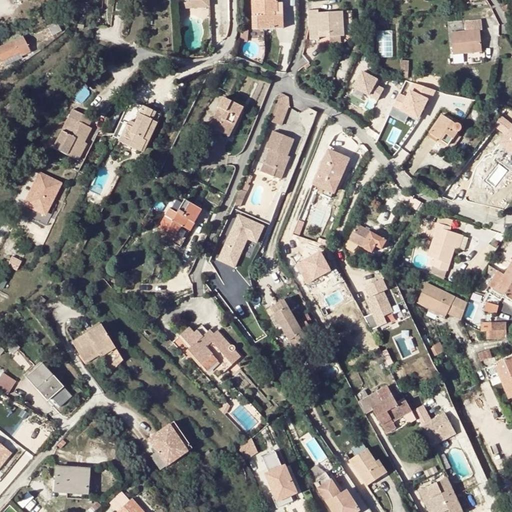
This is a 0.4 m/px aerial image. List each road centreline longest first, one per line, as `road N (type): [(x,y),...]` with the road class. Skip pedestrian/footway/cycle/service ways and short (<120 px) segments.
road 1 (residential): [(199,297),(199,265),(281,83),(360,132),(399,178),(423,192),(463,211),(511,217)]
road 2 (residential): [(132,47),(188,63),(215,58),(232,35),(233,0)]
road 3 (residential): [(98,396),(0,506)]
